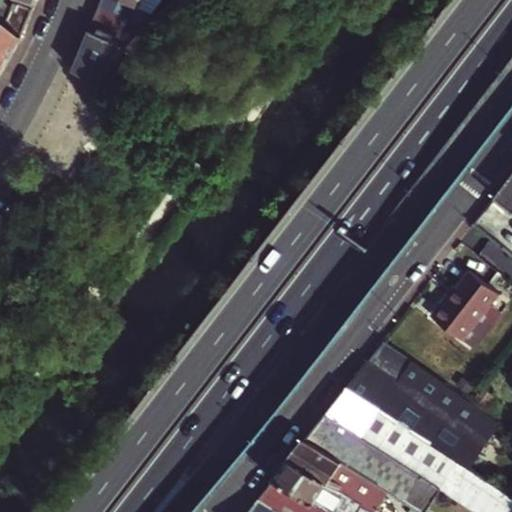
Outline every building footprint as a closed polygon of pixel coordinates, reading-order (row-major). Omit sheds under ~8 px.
[(17,0),(35,8),(37,0),(0,0),(0,13),(8,21),(17,0)] [(8,21),(23,35),(35,8),(17,0),(8,21)] [(135,19),(140,5),(127,0),(103,0),(101,5),(135,19)] [(157,12),(165,0),(127,0),(140,5),(157,12)] [(74,69),(101,84),(145,27),(135,19),(101,5),(74,69)] [(0,53),(8,61),(23,35),(8,21),(0,13),(0,53)] [(0,74),(8,61),(0,53),(0,74)] [(511,175),(496,196),(511,209),(511,175)] [(433,316),(464,339),(500,292),(469,269),(457,285),(433,316)] [(457,285),(455,284),(431,315),(433,316),(457,285)] [(469,468),(479,452),(499,422),(384,340),(346,388),(398,422),(409,405),(415,404),(422,409),(423,415),(413,431),(469,468)] [(327,413),(442,488),(479,511),(511,511),(511,495),(469,468),(413,431),(398,422),(346,388),(327,413)] [(421,511),(425,511),(442,488),(327,413),(307,438),(390,492),(421,511)] [(291,458),(374,511),(377,511),(390,492),(307,438),(291,458)] [(328,511),(374,511),(291,458),(276,478),(320,506),(328,511)] [(328,511),(320,506),(276,478),(261,497),(283,511),(328,511)] [(283,511),(261,497),(249,511),(283,511)]
